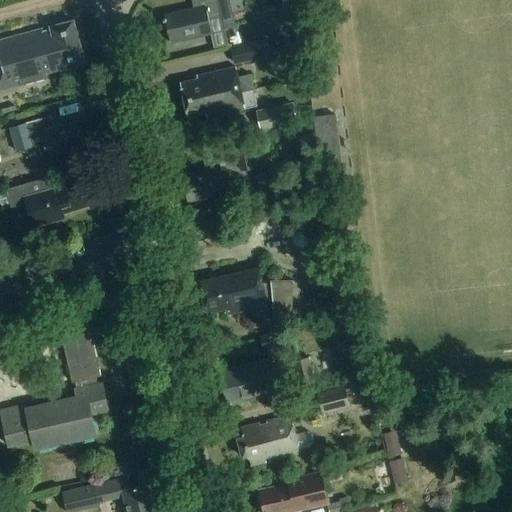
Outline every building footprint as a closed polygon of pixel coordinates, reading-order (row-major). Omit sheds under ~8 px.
[(230,44),(219,0),(194,0),(196,7),(167,14),(168,17),(165,18),(165,19),(163,20),(165,30),(170,29),(173,41),(214,32),(217,47),(230,44)] [(288,0),(292,30),(306,29),(302,0),(288,0)] [(46,72),(86,62),(75,20),(0,39),(0,89),(48,77),(46,72)] [(269,38),(232,46),(236,64),(273,55),(269,38)] [(181,83),(185,102),(208,97),(207,91),(222,87),(224,94),(254,88),(251,74),(239,77),(237,68),(199,76),(200,79),(181,83)] [(246,111),(245,108),(258,106),(255,94),(243,97),(242,92),(254,89),(254,88),(224,94),(222,87),(207,91),(208,97),(185,102),(188,117),(207,113),(208,119),(246,111)] [(294,102),(257,110),(263,132),(299,123),(294,102)] [(321,174),(344,171),(337,114),(314,116),(321,174)] [(44,160),(49,159),(49,160),(87,149),(80,122),(56,129),(52,117),(12,128),(18,151),(40,145),(44,160)] [(252,145),(237,149),(243,171),(257,167),(252,145)] [(240,163),(236,149),(204,157),(207,169),(182,176),(189,203),(227,193),(221,167),(240,163)] [(35,227),(66,218),(64,213),(89,206),(82,181),(55,188),(52,177),(8,189),(12,205),(27,200),(35,227)] [(273,283),(262,283),(259,267),(201,281),(209,314),(227,309),(228,314),(268,305),(267,301),(275,299),(279,314),(294,311),(294,277),(273,277),(273,283)] [(89,319),(60,325),(73,381),(76,381),(77,387),(76,387),(78,396),(19,410),(19,406),(2,409),(10,445),(34,439),(36,448),(98,434),(93,414),(110,410),(103,382),(98,383),(97,376),(102,375),(89,319)] [(265,350),(294,341),(290,327),(261,335),(265,350)] [(300,386),(317,382),(310,357),(294,361),(300,386)] [(229,404),(278,391),(270,358),(220,371),(229,404)] [(318,392),(323,413),(351,406),(346,385),(318,392)] [(309,429),(296,432),(292,413),(243,424),(245,433),(238,435),(242,455),(250,453),(252,464),(301,453),(300,448),(311,446),(314,443),(315,441),(314,434),(309,429)] [(397,430),(384,433),(390,456),(403,453),(397,430)] [(404,458),(391,461),(397,484),(409,481),(404,458)] [(329,504),(335,502),(327,468),(305,473),(306,479),(293,482),(260,489),(265,511),(296,511),(296,510),(312,507),(329,504)] [(131,476),(94,484),(62,492),(67,511),(70,511),(99,505),(98,501),(126,495),(130,511),(155,511),(149,483),(133,487),(131,476)] [(335,502),(329,504),(330,511),(342,511),(340,501),(335,502)]
